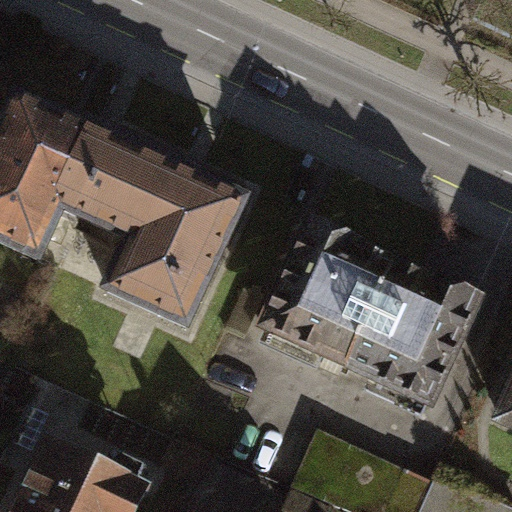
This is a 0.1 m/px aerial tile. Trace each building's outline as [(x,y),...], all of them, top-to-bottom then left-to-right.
[(55,205),(88,132),(20,101),(0,144),(0,242),(39,261),(63,209),(55,205)] [(144,247),(178,173),(180,169),(91,128),(88,132),(55,205),(63,209),(135,243),(144,247)] [(245,204),(178,173),(144,247),(135,243),(113,291),(188,327),(245,204)] [(476,306),(312,230),(266,329),(430,405),(476,306)] [(511,400),(501,424),(511,428),(511,400)] [(295,485),(355,511),(420,511),(434,483),(347,444),(319,432),(295,485)] [(137,511),(145,496),(46,450),(16,511),(137,511)] [(434,483),(420,511),(511,511),(436,478),(434,483)]
